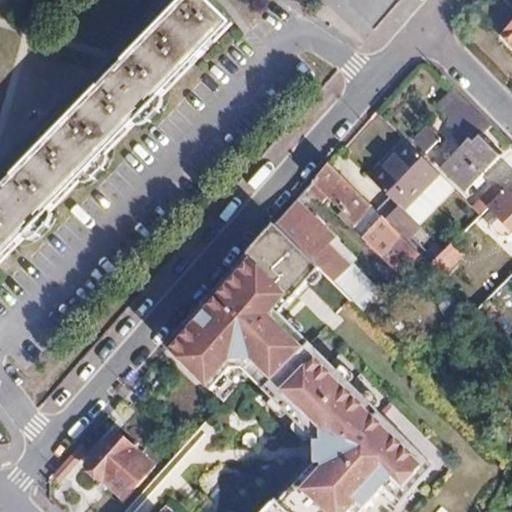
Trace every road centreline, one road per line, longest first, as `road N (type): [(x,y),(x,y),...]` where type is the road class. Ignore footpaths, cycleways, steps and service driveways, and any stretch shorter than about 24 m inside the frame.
road 1 (residential): [(0,499),(424,25)]
road 2 (residential): [(424,25),(511,115)]
